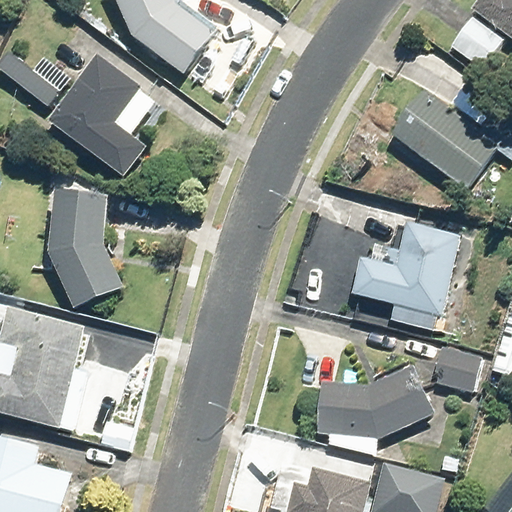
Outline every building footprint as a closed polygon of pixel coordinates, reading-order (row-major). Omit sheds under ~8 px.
[(130,0),(147,38),(193,72),(225,29),(187,2),(186,0),(130,0)] [(511,0),(482,0),(471,15),(511,44),(511,0)] [(511,46),(475,21),(453,51),(495,80),(511,55),(511,46)] [(158,90),(114,57),(65,122),(137,176),(159,147),(132,126),(158,90)] [(501,103),(472,81),(451,109),(480,131),(501,103)] [(420,95),(388,141),(466,195),(499,148),(420,95)] [(70,190),(64,259),(65,263),(83,310),(135,290),(117,245),(122,195),(70,190)] [(441,324),(459,241),(406,229),(397,271),(360,262),(350,304),(441,324)] [(9,371),(0,403),(0,411),(74,431),(100,333),(24,313),(16,344),(33,349),(26,375),(9,371)] [(445,356),(439,386),(476,394),(482,364),(445,356)] [(415,372),(371,392),(326,385),(317,436),(379,446),(437,419),(415,372)] [(0,511),(72,511),(83,476),(0,452),(0,511)] [(394,511),(395,510),(401,511),(440,511),(449,482),(375,459),(365,490),(291,474),(282,511),(394,511)]
